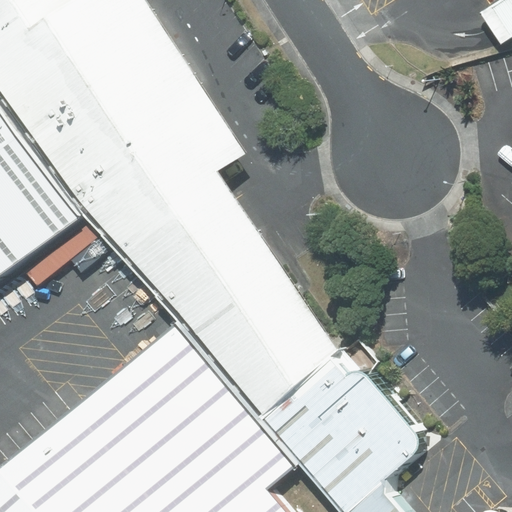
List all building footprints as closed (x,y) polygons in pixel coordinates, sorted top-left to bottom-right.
[(193,317),(275,413),(352,351),(359,344),(242,163),(267,146),(172,0),(0,0),(0,63),(97,198),(193,317)] [(511,0),(506,0),(492,9),(511,39),(511,0)] [(0,274),(97,198),(0,63),(0,274)] [(275,413),(193,317),(0,479),(0,511),(305,511),(283,486),(314,458),(275,413)] [(352,351),(275,413),(314,458),(358,511),(405,472),(437,444),(439,439),(439,434),(437,429),(434,424),(388,369),(383,367),(376,366),(371,367),(367,369),(352,351)] [(423,511),(403,488),(405,472),(358,511),(359,511),(423,511)] [(511,511),(511,503),(504,507),(497,511),(511,511)]
